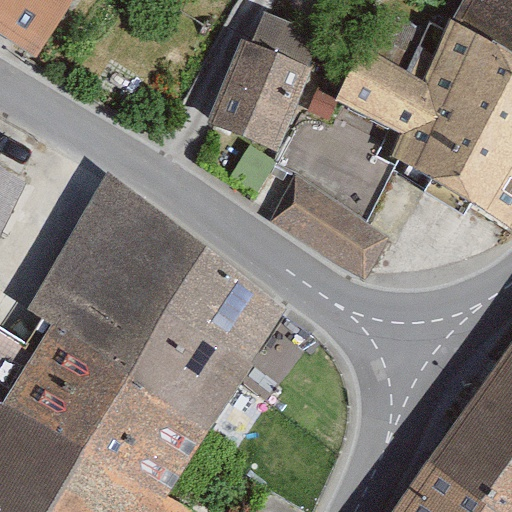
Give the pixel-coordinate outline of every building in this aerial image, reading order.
[(0,0),(0,44),(36,66),(78,0),(0,0)] [(511,0),(470,0),(450,31),(511,66),(511,0)] [(319,37),(266,17),(254,49),(244,45),(214,122),(277,146),(319,37)] [(511,66),(450,31),(425,84),(363,53),(342,94),(415,130),(404,153),(511,215),(511,66)] [(0,230),(23,187),(0,174),(0,230)] [(297,177),(270,218),(367,280),(393,239),(297,177)] [(0,511),(168,511),(165,510),(280,319),(105,194),(39,308),(49,315),(32,345),(0,329),(0,511)] [(511,511),(511,353),(423,478),(473,511),(511,511)] [(473,511),(423,478),(400,511),(473,511)]
